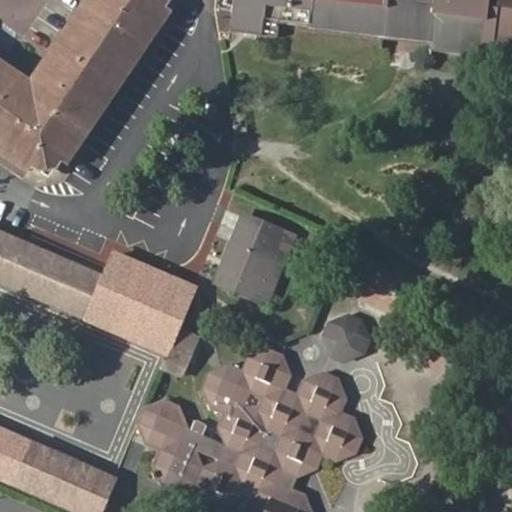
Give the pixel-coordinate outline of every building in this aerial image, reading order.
[(0,70),(24,87),(33,93),(38,86),(42,80),(53,62),(73,34),(79,26),(86,31),(95,19),(87,14),(96,0),(86,0),(67,29),(51,53),(39,70),(30,83),(0,62),(0,70)] [(62,160),(130,61),(125,58),(134,46),(138,49),(165,10),(172,0),(96,0),(87,14),(95,19),(86,31),(79,26),(73,34),(53,62),(42,80),(38,86),(45,94),(41,99),(37,96),(30,97),(26,101),(21,96),(24,93),(24,87),(0,70),(0,145),(6,150),(31,167),(38,172),(43,171),(41,156),(50,155),(53,169),(56,169),(62,160)] [(511,0),(240,0),(237,29),(288,35),(290,19),(444,40),(511,48),(511,0)] [(165,10),(138,49),(134,46),(125,58),(130,61),(62,160),(68,165),(171,15),(165,10)] [(6,150),(0,145),(0,154),(27,173),(31,167),(6,150)] [(50,180),(51,177),(56,169),(53,169),(50,155),(41,156),(43,171),(38,172),(50,180)] [(245,215),(218,281),(259,298),(286,233),(245,215)] [(0,281),(165,353),(193,286),(115,253),(103,277),(0,233),(0,281)] [(259,298),(268,302),(295,236),(286,233),(259,298)] [(343,364),(378,342),(356,307),(321,329),(343,364)] [(179,407),(163,400),(143,407),(135,426),(142,444),(156,451),(151,465),(160,485),(175,492),(193,485),(201,503),(218,510),(238,502),(248,507),(245,511),(312,511),(305,494),(293,488),(298,477),(315,471),(321,457),(333,462),(355,454),(361,436),(353,417),(340,410),(345,397),(338,379),(322,372),(303,379),(297,392),(286,388),(290,375),(282,354),(269,349),(247,357),(241,369),(229,365),(206,373),(201,387),(208,407),(221,413),(217,427),(223,444),(188,428),(179,407)] [(0,478),(77,511),(98,511),(114,477),(0,427),(0,478)]
